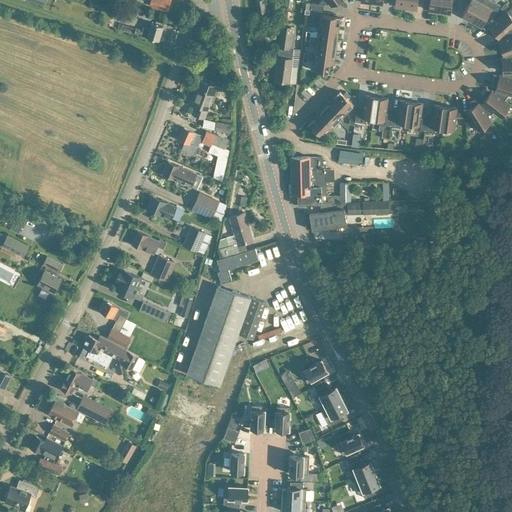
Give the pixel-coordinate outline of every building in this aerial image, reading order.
[(133,0),(142,3),(143,0),(150,2),(149,5),(158,8),(168,11),(170,0),(133,0)] [(255,0),(257,11),(261,10),(265,10),(263,0),(255,0)] [(285,0),(283,10),(286,11),(284,19),(288,20),(290,11),(288,11),(289,7),(291,8),(292,0),(285,0)] [(311,2),(310,10),(323,11),(324,5),(328,2),(332,7),(340,0),(322,0),(318,3),(311,2)] [(395,0),(394,5),(397,6),(396,7),(404,8),(404,7),(405,7),(406,0),(395,0)] [(406,0),(405,7),(407,7),(407,9),(414,10),(414,8),(416,8),(417,0),(406,0)] [(429,0),(428,10),(431,10),(430,12),(438,13),(438,11),(439,12),(440,0),(429,0)] [(440,0),(439,12),(441,12),(441,14),(448,15),(448,13),(450,13),(452,0),(440,0)] [(470,20),(472,21),(482,0),(463,0),(469,3),(462,15),(464,16),(463,18),(469,22),(470,20)] [(491,0),(482,0),(472,21),(473,21),(472,23),(479,27),(479,25),(481,26),(488,13),(494,16),(500,5),(491,0)] [(496,33),(499,36),(501,41),(511,35),(511,33),(510,28),(511,25),(511,8),(511,7),(484,31),(485,32),(486,31),(491,36),(494,33),(495,34),(496,33)] [(340,17),(320,15),(319,26),(338,29),(340,17)] [(163,26),(153,23),(151,23),(149,28),(143,27),(142,30),(122,24),(120,29),(159,41),(163,26)] [(294,49),(289,48),(292,28),(281,26),(278,47),(279,47),(274,81),(289,83),(294,49)] [(338,29),(319,26),(317,37),(337,40),(338,29)] [(503,50),(505,53),(505,58),(511,58),(511,35),(501,41),(492,44),(492,45),(494,44),(497,51),(501,49),(501,50),(503,50)] [(337,40),(317,37),(316,48),(335,51),(337,40)] [(335,51),(316,48),(314,59),(334,61),(335,51)] [(504,68),(504,72),(502,77),(511,79),(511,58),(505,58),(495,59),(495,60),(497,59),(497,67),(502,67),(502,68),(504,68)] [(332,73),(334,61),(314,59),(313,70),(332,73)] [(498,85),(497,89),(494,93),(504,100),(508,94),(511,95),(511,79),(502,77),(493,74),(494,75),(492,82),(497,83),(496,84),(498,85)] [(201,81),(192,104),(196,106),(193,114),(204,118),(211,101),(209,100),(214,86),(216,87),(201,81)] [(487,99),(484,102),(480,105),(487,116),(494,111),(502,117),(511,105),(504,100),(494,93),(486,87),(486,88),(487,89),(482,94),(486,97),(485,98),(487,99)] [(339,91),(331,100),(345,113),(354,105),(348,99),(351,96),(346,91),(343,94),(339,91)] [(365,123),(366,119),(373,120),(376,97),(365,95),(363,109),(356,108),(354,121),(364,122),(365,123)] [(380,121),(380,124),(390,126),(390,125),(392,113),(386,112),(388,98),(376,97),(373,120),(380,121)] [(487,116),(480,105),(475,97),(474,98),(475,99),(469,103),(471,107),(470,107),(471,109),(468,111),(462,112),(463,118),(466,128),(477,126),(480,130),(491,123),(487,116)] [(345,113),(331,100),(324,107),(338,121),(345,113)] [(400,127),(400,124),(408,125),(411,101),(400,100),(398,114),(392,113),(390,125),(390,126),(400,127)] [(415,126),(414,129),(424,131),(425,128),(426,118),(420,117),(422,103),(411,101),(408,125),(415,126)] [(426,118),(425,128),(424,131),(435,132),(435,128),(442,129),(445,106),(434,105),(432,119),(426,118)] [(445,106),(442,129),(454,131),(456,116),(463,118),(462,112),(457,111),(457,108),(445,106)] [(338,121),(324,107),(316,115),(331,129),(338,121)] [(322,137),(331,129),(316,115),(308,124),(322,137)] [(204,120),(203,128),(215,130),(230,132),(231,124),(216,122),(204,120)] [(184,128),(179,139),(184,142),(181,149),(194,155),(197,147),(198,148),(203,136),(193,132),(184,128)] [(212,144),(215,135),(206,131),(202,142),(211,146),(212,144)] [(426,143),(427,133),(420,132),(419,142),(426,143)] [(353,133),(351,145),(359,146),(360,134),(353,133)] [(225,147),(227,139),(215,135),(212,144),(215,145),(224,148),(225,147)] [(211,146),(209,151),(218,155),(214,177),(223,181),(230,149),(225,147),(224,148),(215,145),(212,144),(211,146)] [(363,153),(340,149),(338,162),(358,165),(359,162),(362,162),(363,153)] [(293,157),(291,157),(291,161),(291,183),(292,194),(294,194),(294,204),(298,204),(298,205),(321,205),(321,204),(321,203),(351,202),(351,182),(339,183),(339,193),(339,195),(326,195),(326,193),(326,181),(326,178),(332,178),(331,170),(326,170),(326,164),(323,164),(323,157),(309,157),(309,156),(301,156),(293,157)] [(202,176),(178,166),(169,162),(163,174),(196,189),(202,176)] [(366,181),(366,189),(374,189),(374,181),(366,181)] [(219,201),(209,197),(199,193),(192,210),(194,211),(195,209),(212,217),(219,201)] [(147,209),(157,213),(162,215),(171,219),(176,207),(167,203),(153,196),(147,209)] [(321,212),(309,214),(312,230),(322,228),(337,226),(346,224),(345,214),(395,212),(395,204),(395,200),(389,200),(388,200),(388,201),(383,201),(351,202),(321,203),(321,204),(321,205),(321,212)] [(238,244),(246,242),(253,240),(250,230),(248,230),(245,221),(247,221),(244,212),(229,217),(238,244)] [(205,232),(201,230),(192,226),(184,245),(197,250),(205,232)] [(138,231),(132,243),(141,248),(154,253),(157,246),(163,248),(166,241),(160,238),(159,240),(147,235),(138,231)] [(363,231),(356,231),(356,243),(373,244),(373,234),(369,234),(369,232),(369,231),(363,231)] [(1,245),(23,257),(29,246),(7,234),(1,245)] [(219,249),(229,246),(226,237),(221,239),(219,249)] [(222,257),(235,253),(233,245),(229,246),(219,249),(222,257)] [(222,257),(223,260),(217,262),(220,271),(217,272),(221,283),(232,280),(228,269),(259,260),(255,247),(235,253),(222,257)] [(63,264),(47,255),(43,264),(46,266),(43,271),(40,269),(34,280),(38,282),(36,285),(41,288),(40,288),(42,289),(48,292),(49,290),(54,293),(55,291),(57,292),(60,287),(58,286),(62,279),(55,275),(57,272),(59,273),(63,264)] [(159,255),(151,273),(168,280),(176,262),(159,255)] [(254,265),(255,276),(265,275),(264,264),(254,265)] [(121,269),(116,281),(118,283),(116,289),(141,300),(143,295),(135,292),(141,277),(124,270),(124,271),(121,269)] [(197,281),(190,278),(186,287),(193,290),(197,281)] [(266,302),(218,285),(187,373),(220,385),(238,333),(253,339),(266,302)] [(301,301),(306,299),(302,288),(297,290),(301,301)] [(293,304),(298,302),(294,291),(290,293),(293,304)] [(182,296),(179,305),(183,307),(181,315),(187,317),(193,298),(187,296),(186,297),(183,296),(182,296)] [(143,300),(139,310),(166,322),(171,312),(143,300)] [(107,301),(101,312),(110,317),(116,320),(107,337),(126,347),(131,338),(119,331),(129,313),(107,301)] [(288,321),(264,330),(266,337),(290,328),(288,321)] [(89,334),(83,346),(89,349),(86,355),(107,366),(112,356),(123,361),(122,363),(132,368),(139,356),(108,340),(99,336),(98,339),(89,334)] [(265,358),(253,365),(256,372),(269,365),(265,358)] [(304,369),(301,371),(307,382),(327,371),(321,360),(315,363),(312,358),(301,364),(304,369)] [(12,374),(3,369),(0,367),(0,385),(5,388),(12,374)] [(95,387),(98,381),(93,378),(92,379),(84,375),(80,373),(71,368),(65,379),(65,380),(65,381),(61,389),(71,394),(76,385),(81,387),(87,391),(90,384),(95,387)] [(166,391),(169,384),(161,380),(157,387),(166,391)] [(327,384),(316,390),(319,396),(316,397),(322,408),(342,398),(336,387),(330,390),(327,384)] [(105,423),(112,410),(83,395),(76,408),(105,423)] [(322,412),(318,414),(324,425),(328,423),(329,426),(344,418),(341,412),(347,409),(342,398),(321,409),(322,412)] [(85,415),(64,404),(55,399),(48,413),(65,422),(68,416),(81,422),(85,415)] [(252,405),(251,428),(264,429),(265,405),(252,405)] [(154,418),(158,411),(150,406),(146,413),(154,418)] [(277,406),(276,429),(289,430),(290,407),(277,406)] [(65,440),(69,433),(53,424),(49,432),(65,440)] [(228,426),(225,432),(237,436),(239,430),(228,426)] [(310,427),(298,431),(300,437),(312,433),(310,427)] [(340,441),(337,442),(342,454),(364,445),(358,433),(352,435),(349,430),(338,435),(340,441)] [(225,432),(223,438),(235,442),(237,436),(225,432)] [(312,433),(300,437),(302,443),(314,439),(312,433)] [(36,436),(30,447),(42,453),(37,465),(58,474),(61,466),(53,463),(62,446),(46,437),(44,441),(36,436)] [(128,459),(136,445),(128,440),(120,454),(118,458),(127,462),(128,459)] [(231,453),(230,471),(243,472),(244,453),(231,453)] [(290,455),(289,474),(302,474),(301,480),(319,481),(319,475),(308,475),(309,456),(290,455)] [(167,458),(164,498),(205,500),(207,460),(167,458)] [(362,458),(350,462),(352,468),(350,469),(354,480),(355,481),(375,473),(370,461),(364,464),(362,458)] [(11,485),(5,502),(14,505),(14,507),(23,510),(24,511),(29,495),(36,498),(40,486),(36,485),(39,478),(26,473),(23,480),(19,479),(16,487),(11,485)] [(354,480),(353,481),(358,493),(362,492),(364,498),(376,493),(373,487),(380,484),(375,473),(355,481),(354,480)] [(283,487),(282,499),(306,500),(306,488),(302,488),(303,482),(290,481),(290,487),(283,487)] [(224,486),(223,504),(227,504),(240,505),(240,499),(247,499),(247,487),(224,486)] [(282,499),(282,511),(289,511),(288,511),(301,511),(305,511),(306,500),(282,499)] [(81,510),(82,503),(76,501),(74,509),(81,510)] [(380,503),(365,508),(366,511),(389,511),(388,507),(382,509),(380,503)]
